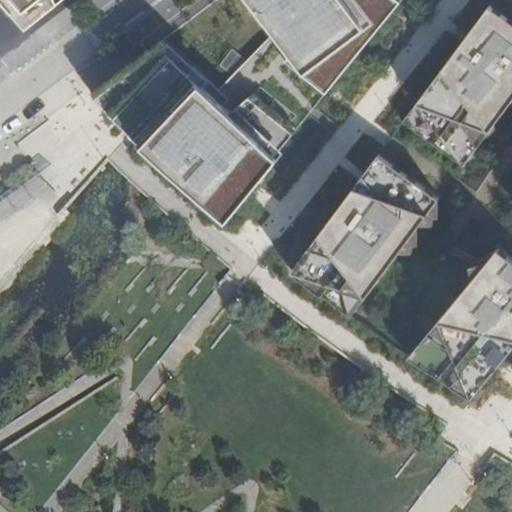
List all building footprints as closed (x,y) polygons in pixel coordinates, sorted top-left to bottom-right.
[(0,0),(0,13),(18,31),(57,0),(0,0)] [(286,61),(326,94),(401,2),(398,0),(250,0),(291,54),(286,61)] [(511,21),(490,5),(403,122),(463,167),(511,101),(511,21)] [(158,43),(91,93),(157,157),(225,217),(298,128),(254,93),(230,110),(158,43)] [(248,62),(234,49),(220,64),(232,75),(239,69),(248,62)] [(379,154),(292,271),(351,317),(439,199),(379,154)] [(511,258),(499,247),(409,357),(472,399),(511,349),(511,258)]
